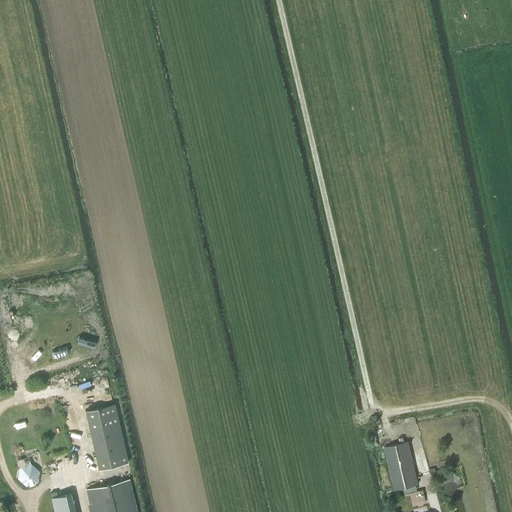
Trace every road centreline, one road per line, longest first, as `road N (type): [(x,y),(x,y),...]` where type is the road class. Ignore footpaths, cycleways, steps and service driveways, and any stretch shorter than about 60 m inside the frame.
road 1 (track): [(511,427),(509,415),(485,399),(373,413),(278,0)]
road 2 (track): [(434,511),(410,427),(378,432),(373,413)]
